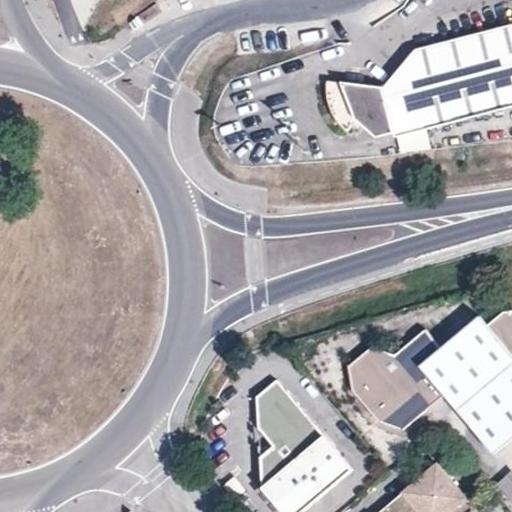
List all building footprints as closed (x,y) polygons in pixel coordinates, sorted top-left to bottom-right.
[(328,91),(322,100),(324,113),(332,126),(340,136),(351,125),(371,141),(388,137),(390,141),(511,107),(511,31),(504,29),(408,54),(375,90),(328,91)] [(430,137),(399,141),(401,157),(432,153),(430,137)] [(428,388),(439,398),(489,456),(511,436),(511,310),(495,315),(480,327),(472,318),(435,350),(418,331),(388,356),(364,349),(342,369),(348,394),(373,424),(398,433),(420,415),(410,404),(428,388)] [(301,511),(347,473),(269,384),(250,400),(252,430),(268,449),(254,462),(256,493),(272,511),(301,511)] [(420,415),(439,398),(428,388),(410,404),(420,415)] [(470,511),(432,465),(415,479),(414,495),(398,493),(379,510),(378,511),(470,511)] [(511,472),(493,489),(511,509),(511,472)] [(414,495),(415,479),(398,493),(414,495)]
